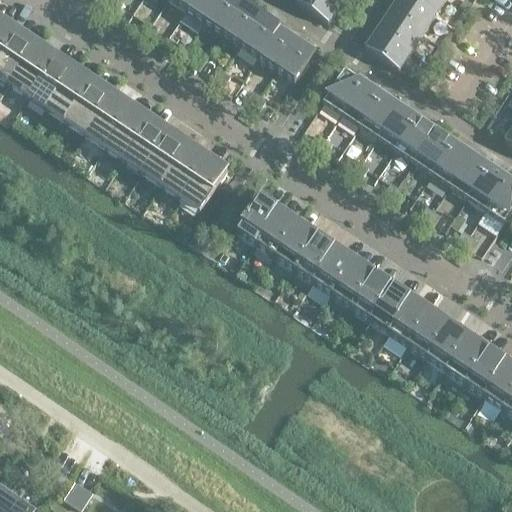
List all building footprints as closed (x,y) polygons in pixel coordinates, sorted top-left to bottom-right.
[(110,14),(116,4),(110,0),(109,0),(103,9),(110,14)] [(186,16),(196,0),(170,0),(168,4),(186,16)] [(204,28),(222,0),(196,0),(186,16),(204,28)] [(222,40),(242,9),(243,7),(232,0),(222,0),(204,28),(222,40)] [(340,10),(325,0),(299,0),(295,7),(328,28),(340,10)] [(346,0),(325,0),(340,10),(346,0)] [(434,21),(403,0),(400,0),(390,17),(422,39),(434,21)] [(446,3),(442,0),(403,0),(434,21),(446,3)] [(466,16),(475,2),(471,0),(462,13),(466,16)] [(116,18),(123,8),(116,4),(110,14),(116,18)] [(240,52),(260,21),(261,19),(243,7),(242,9),(222,40),(240,52)] [(457,29),(466,16),(462,13),(453,27),(457,29)] [(422,39),(390,17),(378,35),(411,57),(422,39)] [(258,64),(278,33),(279,31),(261,19),(260,21),(240,52),(258,64)] [(146,38),(152,28),(145,23),(139,33),(146,38)] [(0,63),(17,37),(0,25),(0,63)] [(152,42),(159,32),(152,28),(146,38),(152,42)] [(276,76),(296,45),(297,43),(279,31),(278,33),(258,64),(276,76)] [(411,57),(378,35),(365,54),(398,75),(411,57)] [(442,52),(451,38),(447,36),(438,49),(442,52)] [(0,84),(9,91),(36,50),(17,37),(0,63),(0,84)] [(294,89),(315,58),(316,56),(297,43),(296,45),(276,76),(294,89)] [(182,62),(188,52),(181,47),(175,57),(182,62)] [(433,65),(442,52),(438,49),(429,63),(433,65)] [(28,103),(55,62),(36,50),(9,91),(28,103)] [(188,66),(195,56),(188,52),(182,62),(188,66)] [(47,116),(74,75),(55,62),(28,103),(47,116)] [(218,86),(224,76),(217,71),(211,81),(218,86)] [(418,88),(427,74),(423,72),(414,85),(418,88)] [(66,129),(93,88),(74,75),(47,116),(66,129)] [(224,90),(231,80),(224,76),(218,86),(224,90)] [(342,120),(363,87),(348,77),(342,86),(339,84),(323,108),(342,120)] [(360,132),(381,99),(363,87),(342,120),(360,132)] [(85,141),(112,100),(93,88),(66,129),(85,141)] [(254,109),(260,100),(253,95),(247,105),(254,109)] [(504,112),(511,100),(511,97),(509,96),(501,110),(504,112)] [(377,144),(399,111),(381,99),(360,132),(377,144)] [(104,154),(131,113),(112,100),(85,141),(104,154)] [(260,114),(267,104),(260,100),(254,109),(260,114)] [(395,156),(417,123),(399,111),(377,144),(395,156)] [(123,166),(150,125),(131,113),(104,154),(123,166)] [(489,135),(498,121),(494,119),(486,132),(489,135)] [(413,168),(435,135),(417,123),(395,156),(413,168)] [(142,179),(169,138),(150,125),(123,166),(142,179)] [(431,180),(453,147),(435,135),(413,168),(431,180)] [(161,192),(188,151),(169,138),(142,179),(161,192)] [(319,153),(326,144),(319,139),(313,149),(319,153)] [(326,158),(332,148),(326,144),(319,153),(326,158)] [(449,192),(471,159),(453,147),(431,180),(449,192)] [(180,204),(207,163),(188,151),(161,192),(180,204)] [(467,204),(489,171),(471,159),(449,192),(467,204)] [(200,218),(227,177),(207,163),(180,204),(200,218)] [(355,177),(362,168),(355,163),(349,173),(355,177)] [(362,182),(368,172),(362,168),(355,177),(362,182)] [(485,216),(507,183),(489,171),(467,204),(485,216)] [(504,228),(511,216),(511,186),(507,183),(485,216),(504,228)] [(391,201),(398,192),(391,187),(384,197),(391,201)] [(398,206),(404,196),(398,192),(391,201),(398,206)] [(255,251),(278,216),(280,214),(260,201),(236,238),(255,251)] [(427,225),(434,215),(427,211),(421,221),(427,225)] [(274,264),(297,229),(299,227),(280,214),(278,216),(255,251),(274,264)] [(434,230),(440,220),(434,215),(427,225),(434,230)] [(293,276),(316,242),(318,240),(299,227),(297,229),(274,264),(293,276)] [(463,249),(470,239),(463,235),(457,245),(463,249)] [(470,253),(476,244),(470,239),(463,249),(470,253)] [(312,289),(335,254),(337,252),(318,240),(316,242),(293,276),(312,289)] [(331,302),(354,267),(356,265),(337,252),(335,254),(312,289),(331,302)] [(350,314),(373,280),(375,278),(356,265),(354,267),(331,302),(350,314)] [(369,327),(392,292),(394,290),(375,278),(373,280),(350,314),(369,327)] [(388,339),(411,305),(413,303),(394,290),(392,292),(369,327),(388,339)] [(407,352),(430,318),(432,316),(413,303),(411,305),(388,339),(407,352)] [(426,365),(449,330),(451,328),(432,316),(430,318),(407,352),(426,365)] [(445,377),(470,341),(451,328),(449,330),(426,365),(445,377)] [(464,390),(489,353),(470,341),(445,377),(464,390)] [(483,403),(508,366),(489,353),(464,390),(483,403)] [(502,415),(511,400),(511,369),(508,366),(483,403),(502,415)] [(511,421),(511,400),(502,415),(511,421)] [(60,491),(66,482),(59,478),(53,487),(60,491)] [(33,511),(0,489),(0,511),(33,511)]
